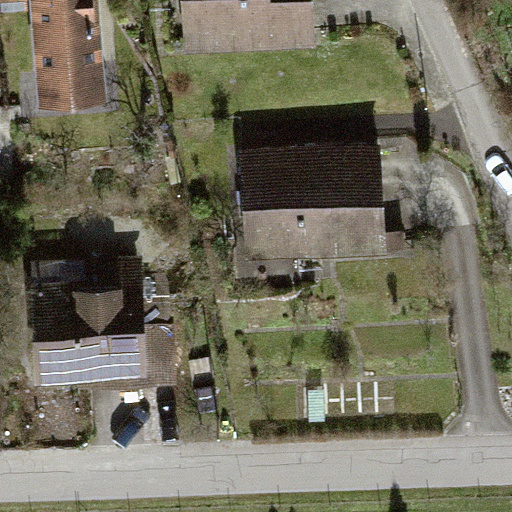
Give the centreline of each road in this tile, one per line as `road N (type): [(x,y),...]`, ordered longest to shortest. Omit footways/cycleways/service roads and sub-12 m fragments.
road 1 (residential): [(0,487),(511,468)]
road 2 (track): [(432,0),(511,198)]
